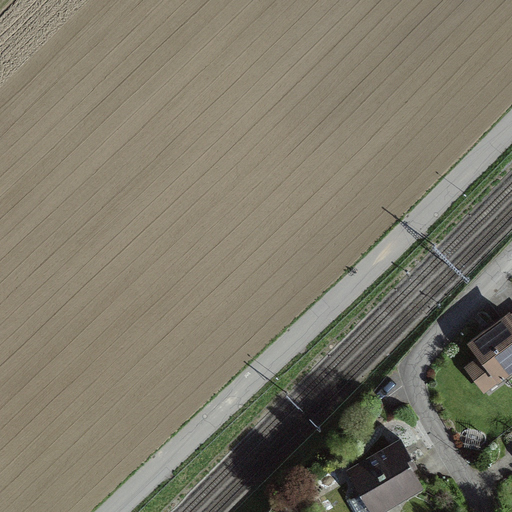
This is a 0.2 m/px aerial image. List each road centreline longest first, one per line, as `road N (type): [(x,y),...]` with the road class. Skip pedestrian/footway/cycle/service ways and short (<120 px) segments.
road 1 (residential): [(511,125),(113,511)]
road 2 (residential): [(511,259),(434,339),(414,373),(421,403),(486,511)]
